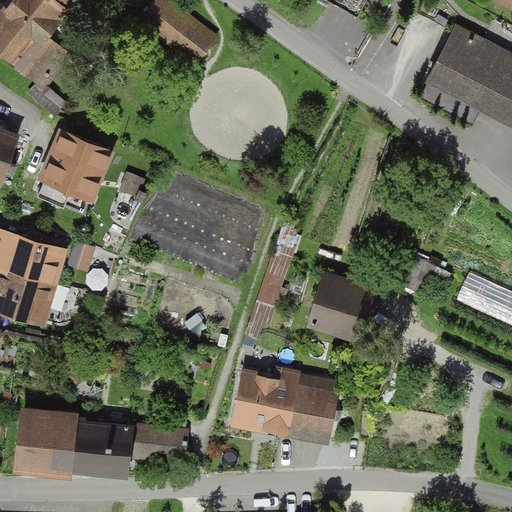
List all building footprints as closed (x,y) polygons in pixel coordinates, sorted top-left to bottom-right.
[(14,0),(0,17),(0,49),(38,81),(30,91),(57,113),(66,103),(43,83),(69,52),(46,33),(73,0),(72,0),(14,0)] [(219,40),(168,0),(156,0),(142,18),(200,64),(219,40)] [(511,0),(494,0),(511,8),(511,0)] [(511,56),(457,28),(422,96),(472,122),(481,105),(511,121),(511,56)] [(20,136),(0,128),(0,179),(2,180),(6,172),(14,175),(18,164),(11,161),(20,136)] [(112,149),(65,130),(39,193),(86,212),(112,149)] [(0,308),(43,321),(65,247),(0,227),(0,267),(4,269),(0,283),(0,308)] [(95,248),(78,242),(72,258),(89,264),(95,248)] [(276,246),(260,295),(277,301),(294,252),(276,246)] [(323,272),(307,325),(363,341),(379,289),(323,272)] [(76,344),(62,341),(60,352),(78,380),(87,374),(89,364),(76,344)] [(242,370),(232,428),(330,445),(340,387),(242,370)] [(133,422),(30,411),(24,458),(127,470),(130,449),(142,451),(142,455),(186,460),(189,431),(133,425),(133,422)]
